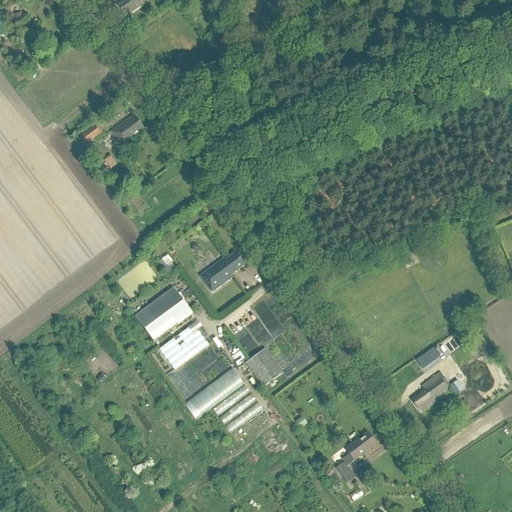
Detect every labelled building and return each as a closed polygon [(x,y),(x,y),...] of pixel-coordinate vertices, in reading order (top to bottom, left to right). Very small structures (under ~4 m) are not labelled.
[(125,17),(148,1),(146,0),(126,0),(118,7),(125,17)] [(197,20),(205,14),(200,8),(193,14),(197,20)] [(17,24),(24,22),(22,13),(14,15),(17,24)] [(38,36),(43,32),(39,27),(34,31),(38,36)] [(134,116),(111,133),(119,144),(142,128),(134,116)] [(96,125),(82,136),(87,143),(101,132),(96,125)] [(106,157),(101,160),(106,167),(111,164),(106,157)] [(232,275),(244,266),(235,254),(226,260),(225,258),(200,277),(212,293),(233,277),(232,275)] [(167,276),(176,269),(171,263),(162,270),(167,276)] [(174,289),(136,317),(149,336),(171,319),(177,327),(193,315),(174,289)] [(198,320),(192,325),(199,332),(204,328),(198,320)] [(264,388),(283,373),(265,349),(246,364),(264,388)] [(426,366),(433,361),(428,352),(420,358),(426,366)] [(434,401),(451,388),(440,373),(421,387),(424,391),(411,401),(421,414),(435,403),(434,401)] [(247,387),(240,378),(205,401),(213,411),(247,387)] [(259,412),(253,404),(219,428),(230,444),(265,420),(259,412)] [(307,424),(302,418),(294,424),(299,430),(307,424)] [(174,429),(184,444),(191,439),(181,424),(174,429)] [(349,454),(342,460),(344,462),(335,469),(346,483),(354,476),(347,466),(376,445),(368,433),(345,449),(349,454)] [(204,470),(211,466),(193,439),(187,443),(204,470)] [(259,446),(202,489),(207,496),(264,453),(259,446)]
